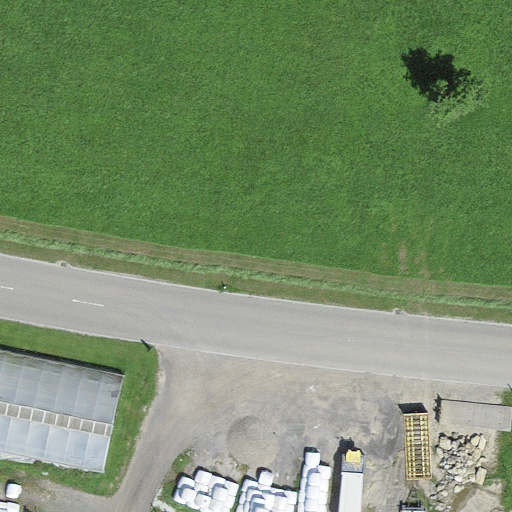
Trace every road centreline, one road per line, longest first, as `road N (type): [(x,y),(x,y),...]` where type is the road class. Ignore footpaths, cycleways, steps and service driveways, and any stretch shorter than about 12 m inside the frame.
road 1 (tertiary): [(511,358),(207,324),(0,290)]
road 2 (track): [(131,511),(207,324)]
